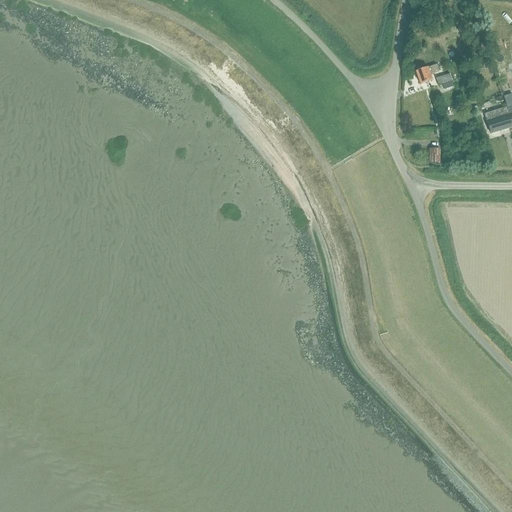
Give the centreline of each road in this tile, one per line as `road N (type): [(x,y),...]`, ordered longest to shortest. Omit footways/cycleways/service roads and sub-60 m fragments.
road 1 (unclassified): [(411,186),(446,300),(511,373)]
road 2 (unclassified): [(375,101),(271,0)]
